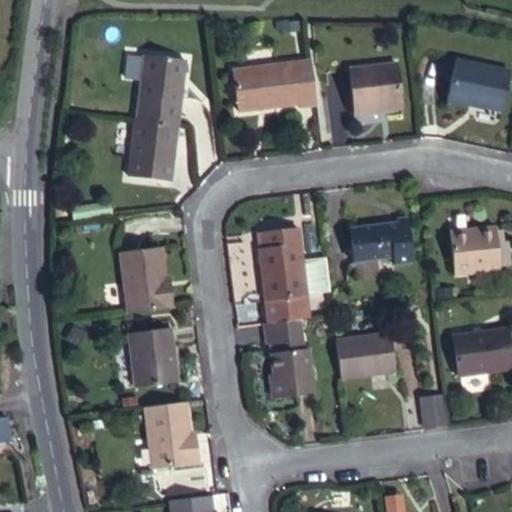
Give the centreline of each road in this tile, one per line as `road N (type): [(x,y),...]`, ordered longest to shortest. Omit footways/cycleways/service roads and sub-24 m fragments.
road 1 (residential): [(242,472),(207,219),(222,192),(236,183),(418,161),(511,175)]
road 2 (tertiary): [(26,158),(27,294),(40,395)]
road 3 (residential): [(474,441),(242,472)]
road 4 (tertiary): [(44,0),(26,158)]
